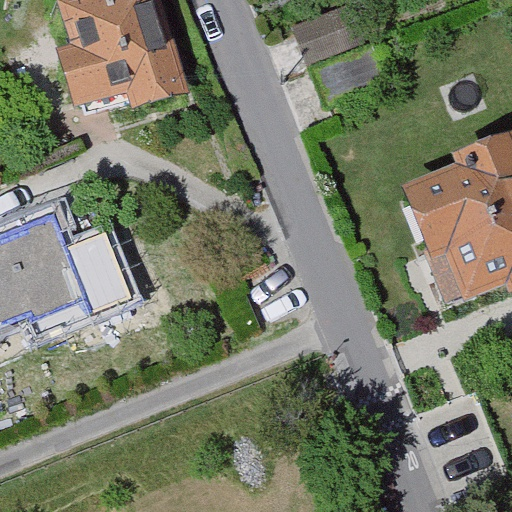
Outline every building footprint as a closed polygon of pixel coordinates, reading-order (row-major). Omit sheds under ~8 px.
[(156,0),(120,0),(67,16),(80,61),(66,65),(80,112),(136,96),(141,114),(186,101),(156,0)] [(372,54),(357,16),(299,39),(315,77),(372,54)] [(387,93),(372,54),(315,77),(331,116),(387,93)] [(511,149),(464,169),(467,177),(413,199),(441,267),(456,261),(475,307),(511,292),(511,149)] [(95,213),(0,250),(0,337),(33,324),(41,344),(133,308),(95,213)]
